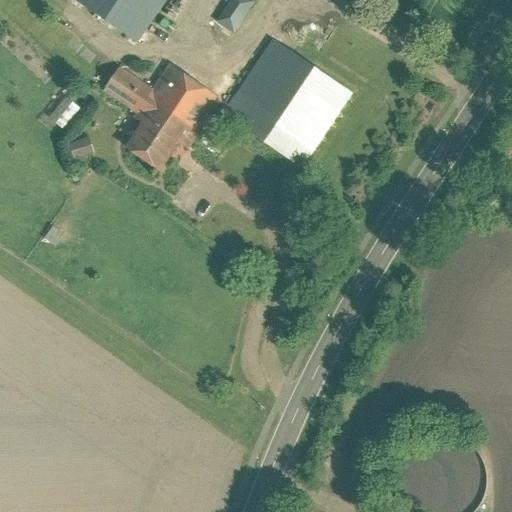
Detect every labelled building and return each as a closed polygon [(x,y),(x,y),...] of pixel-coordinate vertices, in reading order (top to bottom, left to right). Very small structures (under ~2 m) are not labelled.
[(79,0),(140,41),(167,0),(79,0)] [(253,0),(231,0),(218,22),(237,34),(257,2),(253,0)] [(275,39),(223,116),(307,171),(358,94),(275,39)] [(144,118),(126,146),(162,169),(178,145),(189,152),(225,97),(170,61),(153,86),(121,65),(104,92),(144,118)] [(52,115),(66,128),(84,107),(70,95),(52,115)] [(489,487),(490,473),(487,459),(479,447),(467,437),(452,432),(436,432),(421,438),(409,448),(401,462),(399,478),(402,494),(410,507),(415,511),(474,511),(475,511),(484,501),(489,487)]
